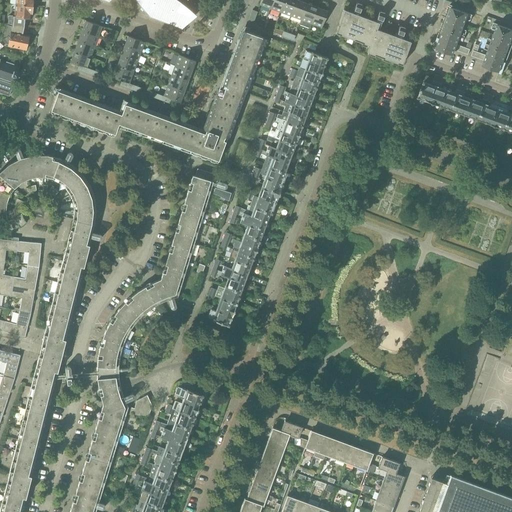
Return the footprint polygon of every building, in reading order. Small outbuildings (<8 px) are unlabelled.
[(105,0),(108,1),(109,0),(135,0),(149,16),(181,28),(196,15),(186,6),(177,0),(105,0)] [(270,9),(273,0),(261,0),(260,5),(270,9)] [(273,0),(270,9),(280,12),(284,0),(273,0)] [(291,16),(296,0),(284,0),(280,12),(291,16)] [(301,20),(307,3),(297,0),(296,0),(291,16),(301,20)] [(311,23),(317,7),(307,3),(301,20),(299,24),(309,28),(311,23)] [(356,3),(356,5),(354,10),(359,12),(362,5),(361,4),(358,3),(356,3)] [(13,25),(26,26),(26,25),(27,18),(32,18),(33,6),(16,5),(15,16),(9,16),(9,24),(13,25)] [(440,39),(436,49),(453,55),(455,50),(468,55),(470,49),(466,48),(457,44),(466,19),(470,20),(472,15),(467,13),(449,6),(448,7),(447,11),(443,22),(441,26),(437,38),(440,39)] [(317,7),(311,23),(322,27),(328,11),(317,7)] [(379,22),(344,10),(335,33),(369,46),(367,52),(402,65),(410,41),(377,29),(379,22)] [(382,20),(383,17),(385,14),(384,12),(380,11),(379,12),(377,18),(382,20)] [(82,30),(98,36),(102,26),(85,20),(82,30)] [(473,50),(471,56),(484,60),(482,66),(499,72),(503,62),(506,63),(510,51),(511,48),(511,46),(511,29),(509,28),(505,27),(494,23),(492,28),(496,30),(486,55),(477,52),(473,50)] [(23,35),(26,26),(13,25),(12,27),(6,25),(3,37),(6,37),(1,41),(3,44),(8,45),(8,46),(26,49),(28,36),(23,35)] [(403,35),(404,30),(405,29),(404,27),(401,26),(399,27),(397,33),(403,35)] [(118,123),(127,126),(218,160),(263,37),(244,30),(220,96),(217,95),(203,132),(125,103),(121,114),(58,90),(50,113),(69,120),(70,117),(96,127),(95,129),(114,136),(118,123)] [(98,36),(82,30),(78,41),(94,47),(98,36)] [(128,36),(124,46),(140,52),(144,42),(128,36)] [(94,47),(78,41),(74,51),(91,57),(94,47)] [(140,52),(124,46),(120,57),(136,63),(140,52)] [(79,65),(78,67),(77,70),(83,72),(85,67),(87,68),(91,57),(74,51),(70,62),(79,65)] [(306,51),(303,59),(324,66),(327,57),(311,51),(311,52),(306,51)] [(179,55),(175,65),(191,71),(195,61),(179,55)] [(133,72),(136,63),(120,57),(117,66),(133,72)] [(0,93),(9,96),(16,77),(18,78),(20,72),(18,72),(20,65),(19,65),(19,66),(14,64),(14,63),(13,63),(13,64),(8,62),(8,61),(7,61),(7,62),(2,60),(2,59),(1,59),(1,60),(0,59),(0,93)] [(321,75),(324,66),(303,59),(300,66),(300,68),(305,70),(305,69),(321,75)] [(191,71),(175,65),(171,75),(187,81),(191,71)] [(120,85),(125,87),(127,82),(129,83),(133,72),(117,66),(113,77),(121,81),(120,85)] [(318,82),(321,75),(305,69),(305,70),(300,68),(299,68),(298,73),(297,72),(297,71),(292,68),(290,72),(296,74),(295,76),(313,83),(315,81),(318,82)] [(295,76),(296,74),(290,72),(289,77),(294,79),(293,82),(290,80),(289,83),(292,85),(314,93),(318,82),(315,81),(313,83),(295,76)] [(184,91),(187,81),(171,75),(168,85),(184,91)] [(433,94),(439,76),(435,75),(434,78),(426,75),(424,81),(418,97),(432,102),(435,94),(433,94)] [(435,94),(432,102),(442,106),(448,90),(450,84),(443,81),(444,78),(440,77),(439,76),(433,94),(435,94)] [(454,110),(463,85),(459,83),(457,87),(450,84),(448,90),(442,106),(454,110)] [(164,96),(167,97),(171,99),(180,102),(184,91),(168,85),(164,96)] [(311,102),(314,93),(292,85),(289,93),(295,95),(295,97),(311,102)] [(467,87),(463,85),(454,110),(466,115),(467,111),(469,112),(473,99),(467,97),(468,94),(465,93),(467,87)] [(278,89),(275,98),(279,99),(281,94),(286,96),(284,102),(292,105),(292,104),(308,109),(311,102),(295,97),(295,95),(289,93),(284,91),(278,89)] [(480,120),(490,95),(485,93),(483,100),(480,99),(479,101),(473,99),(469,112),(467,111),(466,115),(480,120)] [(490,95),(480,120),(494,125),(500,109),(502,103),(495,100),(494,102),(492,102),(494,96),(490,95)] [(289,113),(305,119),(308,109),(292,104),(292,105),(284,102),(283,101),(281,104),(285,106),(283,111),(289,113)] [(500,109),(494,125),(507,130),(511,114),(511,103),(509,108),(507,107),(508,105),(502,103),(500,109)] [(286,121),(302,127),(305,119),(289,113),(283,111),(281,115),(278,114),(276,117),(286,121)] [(272,126),(274,118),(268,116),(265,123),(272,126)] [(302,127),(286,121),(276,117),(275,121),(279,123),(276,129),(282,131),(282,132),(298,138),(302,127)] [(275,133),(273,137),(279,139),(295,145),(298,138),(282,132),(282,131),(276,129),(271,127),(272,126),(265,123),(263,128),(275,133)] [(270,146),(276,148),(275,149),(291,155),(295,145),(279,139),(273,137),(268,135),(266,139),(272,141),(270,146)] [(260,149),(262,144),(258,142),(255,151),(261,154),(272,158),(273,156),(289,162),(291,155),(275,149),(276,148),(270,146),(268,146),(266,151),(260,149)] [(0,511),(21,511),(27,490),(28,487),(29,484),(49,402),(50,399),(59,365),(60,361),(61,355),(62,351),(63,350),(65,339),(62,338),(80,266),(83,267),(86,256),(86,255),(89,245),(86,244),(91,224),(94,225),(96,211),(94,197),(93,196),(89,185),(82,174),(72,165),(68,163),(64,160),(60,158),(47,155),(33,155),(23,157),(20,150),(20,149),(19,149),(18,149),(17,149),(16,149),(15,150),(15,151),(15,152),(17,159),(18,159),(8,164),(0,171),(0,220),(7,219),(6,210),(7,202),(10,194),(15,188),(21,182),(28,179),(36,177),(44,177),(52,179),(59,182),(66,188),(70,195),(73,203),(74,211),(73,219),(67,242),(66,247),(65,250),(65,251),(64,254),(63,258),(45,328),(42,341),(41,345),(40,350),(39,355),(39,356),(38,359),(31,385),(9,475),(8,478),(7,481),(7,482),(6,484),(6,487),(0,509),(0,511)] [(269,166),(285,172),(289,162),(273,156),(272,158),(261,154),(260,157),(265,159),(264,164),(269,166)] [(266,175),(266,176),(283,182),(287,172),(285,172),(269,166),(264,164),(260,173),(266,175)] [(92,511),(93,509),(96,498),(98,494),(98,493),(123,411),(127,412),(128,407),(126,402),(123,397),(123,396),(120,387),(120,383),(119,378),(118,371),(118,369),(118,367),(119,358),(122,348),(125,339),(130,330),(136,322),(143,315),(150,309),(159,303),(166,300),(167,300),(168,299),(174,298),(176,297),(178,296),(181,286),(210,192),(214,193),(229,201),(231,193),(215,188),(214,189),(211,188),(212,185),(213,182),(213,181),(217,182),(219,175),(200,169),(197,169),(195,176),(192,175),(160,279),(156,281),(148,284),(138,291),(128,299),(119,308),(112,318),(105,329),(101,341),(98,354),(98,357),(97,366),(97,369),(97,376),(98,385),(99,391),(99,392),(103,403),(74,497),(69,511),(92,511)] [(283,182),(266,176),(262,186),(279,193),(283,182)] [(261,189),(258,197),(275,203),(279,193),(262,186),(261,189)] [(49,192),(54,196),(58,192),(55,189),(51,187),(49,192)] [(271,214),(275,203),(258,197),(254,195),(250,205),(250,206),(254,207),(270,213),(271,214)] [(20,228),(24,224),(26,222),(24,219),(22,215),(22,210),(22,206),(24,202),(17,198),(14,204),(14,210),(14,216),(17,222),(20,228)] [(224,213),(227,205),(222,203),(219,211),(224,213)] [(266,223),(270,213),(254,207),(250,206),(250,205),(248,205),(246,210),(241,208),(235,206),(234,209),(240,211),(251,215),(250,217),(266,223)] [(233,213),(231,218),(235,220),(237,214),(242,216),(240,222),(247,225),(248,223),(264,229),(266,223),(250,217),(251,215),(240,211),(234,209),(233,213)] [(247,225),(244,233),(260,239),(264,229),(248,223),(247,225)] [(257,247),(260,239),(244,233),(241,241),(257,247)] [(221,245),(227,247),(228,243),(230,237),(224,235),(221,245)] [(234,243),(232,249),(238,251),(237,252),(253,258),(257,247),(241,241),(241,242),(233,238),(231,242),(234,243)] [(0,239),(0,261),(5,262),(6,250),(17,251),(18,241),(0,239)] [(29,252),(27,266),(39,267),(41,243),(18,241),(17,251),(29,252)] [(232,249),(227,247),(221,245),(219,249),(225,251),(226,250),(231,252),(229,258),(250,266),(253,258),(237,252),(238,251),(232,249)] [(246,276),(250,266),(229,258),(227,263),(216,259),(214,263),(220,265),(223,266),(231,269),(231,270),(246,276)] [(0,284),(12,286),(14,276),(2,275),(5,262),(0,261),(0,284)] [(217,274),(228,278),(228,276),(244,282),(246,276),(231,270),(231,269),(223,266),(220,265),(214,263),(211,272),(217,274)] [(202,274),(205,266),(199,264),(196,272),(202,274)] [(25,278),(14,276),(12,286),(35,290),(39,267),(27,266),(25,278)] [(241,292),(244,282),(228,276),(228,278),(225,286),(241,292)] [(0,294),(10,296),(12,286),(0,284),(0,294)] [(215,296),(220,298),(221,297),(237,303),(241,292),(225,286),(219,284),(215,296)] [(12,286),(10,296),(22,298),(20,309),(19,310),(19,311),(31,313),(35,290),(12,286)] [(233,313),(237,303),(221,297),(220,298),(217,307),(216,309),(224,312),(225,310),(233,313)] [(224,312),(216,309),(217,307),(209,305),(207,308),(210,309),(208,317),(213,319),(212,320),(228,326),(233,313),(225,310),(224,312)] [(31,313),(19,311),(16,324),(5,321),(3,331),(25,337),(31,313)] [(20,355),(0,349),(0,360),(6,362),(3,375),(14,378),(20,355)] [(0,398),(7,401),(14,378),(3,375),(0,384),(0,398)] [(184,398),(183,400),(190,402),(190,404),(198,407),(203,394),(187,388),(186,389),(178,386),(176,392),(179,394),(178,396),(184,398)] [(148,418),(148,417),(152,405),(147,395),(137,401),(134,408),(131,407),(129,413),(148,418)] [(172,409),(178,411),(194,417),(198,407),(190,404),(190,402),(183,400),(182,403),(175,401),(173,406),(168,404),(166,408),(172,410),(172,409)] [(190,429),(194,417),(178,411),(172,409),(172,410),(166,408),(164,412),(170,414),(168,420),(174,423),(190,429)] [(160,426),(171,431),(187,437),(190,429),(174,423),(168,420),(167,424),(156,420),(154,424),(160,426)] [(281,432),(289,435),(298,438),(302,427),(285,421),(281,431),(281,432)] [(169,438),(185,444),(187,437),(171,431),(160,426),(154,424),(151,433),(155,435),(157,429),(162,431),(160,437),(168,440),(169,438)] [(269,438),(286,444),(289,435),(281,432),(281,431),(273,428),(272,428),(269,438)] [(315,451),(322,434),(311,430),(307,440),(306,444),(305,447),(315,451)] [(322,434),(315,451),(313,456),(323,460),(325,455),(326,455),(332,438),(322,434)] [(131,443),(138,446),(140,439),(133,437),(131,443)] [(181,454),(185,444),(169,438),(168,440),(165,448),(181,454)] [(265,448),(282,455),(286,444),(269,438),(265,448)] [(335,459),(342,442),(332,438),(326,455),(335,459)] [(346,462),(352,446),(342,442),(335,459),(346,462)] [(162,456),(178,462),(181,454),(165,448),(160,446),(158,451),(152,449),(151,452),(162,456)] [(356,466),(362,449),(352,446),(346,462),(356,466)] [(261,458),(278,465),(282,455),(265,448),(261,458)] [(373,453),(362,449),(356,466),(366,470),(367,467),(369,463),(373,453)] [(145,450),(141,459),(147,462),(151,452),(145,450)] [(174,472),(178,462),(162,456),(158,466),(174,472)] [(395,474),(395,473),(399,463),(382,457),(378,467),(387,471),(395,474)] [(278,465),(261,458),(257,468),(274,475),(278,465)] [(147,462),(141,459),(140,464),(145,466),(152,469),(150,472),(155,474),(171,480),(174,472),(158,466),(147,462)] [(274,475),(257,468),(254,479),(271,485),(274,475)] [(387,471),(383,481),(400,487),(404,476),(395,473),(395,474),(387,471)] [(167,490),(171,480),(155,474),(150,472),(148,478),(136,474),(135,478),(138,479),(141,480),(144,481),(152,483),(152,484),(167,490)] [(119,482),(124,483),(127,475),(122,473),(119,482)] [(511,511),(511,497),(450,475),(447,483),(431,477),(417,511),(511,511)] [(165,497),(167,490),(152,484),(152,483),(144,481),(142,486),(137,485),(138,479),(135,478),(131,487),(137,489),(148,493),(149,491),(165,497)] [(267,495),(271,485),(254,479),(250,489),(267,495)] [(314,486),(324,489),(326,484),(316,480),(314,486)] [(400,487),(383,481),(379,490),(396,497),(400,487)] [(140,500),(145,502),(161,508),(161,507),(165,497),(149,491),(148,493),(137,489),(131,487),(130,490),(141,495),(140,499),(140,500)] [(267,495),(250,489),(246,499),(261,505),(263,506),(265,499),(271,501),(273,497),(267,495)] [(392,507),(396,497),(379,490),(375,501),(392,507)] [(292,511),(298,499),(287,495),(280,511),(292,511)] [(246,499),(244,498),(240,509),(248,511),(258,511),(261,505),(246,499)] [(161,511),(163,507),(161,507),(161,508),(145,502),(140,500),(140,499),(139,499),(138,505),(131,502),(130,507),(135,509),(136,509),(142,511),(143,511),(161,511)] [(308,503),(298,499),(292,511),(304,511),(308,503)] [(309,499),(308,503),(304,511),(315,511),(318,507),(319,503),(309,499)] [(375,501),(372,511),(374,511),(390,511),(392,507),(375,501)]
